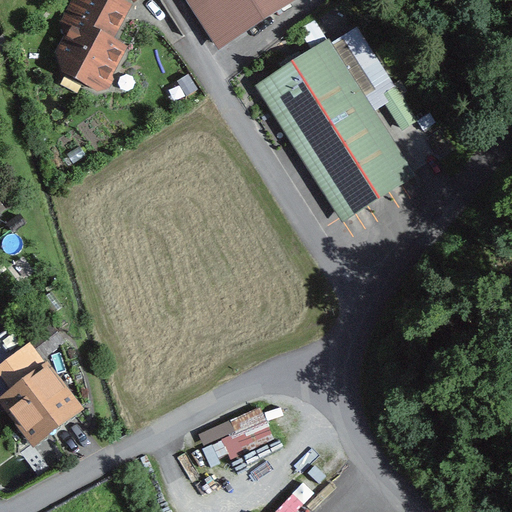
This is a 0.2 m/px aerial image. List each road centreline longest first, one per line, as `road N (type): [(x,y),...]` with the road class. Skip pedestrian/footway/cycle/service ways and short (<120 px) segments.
road 1 (residential): [(7,511),(119,450),(340,356)]
road 2 (residential): [(340,356),(417,215),(511,127)]
road 3 (residential): [(340,356),(350,431),(380,481),(412,511)]
